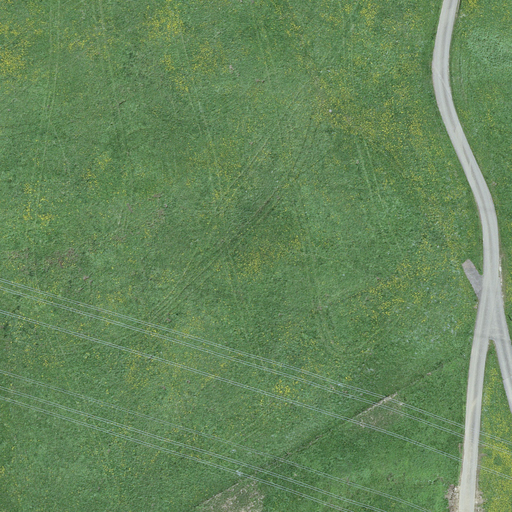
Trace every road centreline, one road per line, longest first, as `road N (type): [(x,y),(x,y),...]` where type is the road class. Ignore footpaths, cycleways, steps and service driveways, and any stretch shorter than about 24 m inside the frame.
road 1 (residential): [(465,511),(491,244),(441,84),(451,0)]
road 2 (track): [(284,0),(316,73),(366,123),(488,295)]
